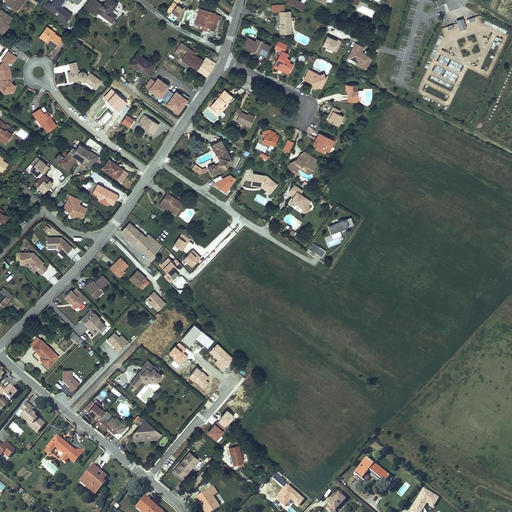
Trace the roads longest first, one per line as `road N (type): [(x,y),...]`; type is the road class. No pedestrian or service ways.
road 1 (unclassified): [(0,351),(187,511)]
road 2 (unclassified): [(222,61),(104,235)]
road 3 (unclassified): [(104,235),(0,344)]
